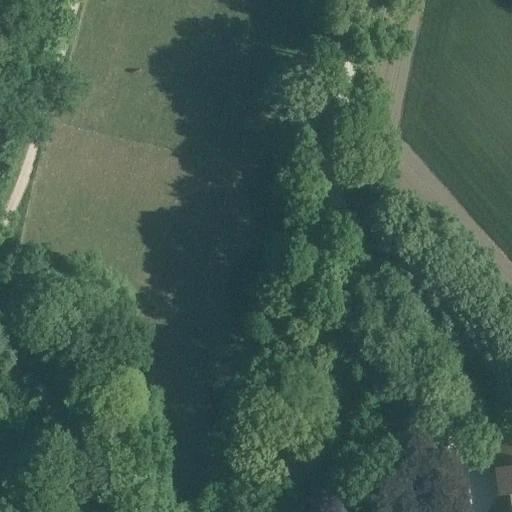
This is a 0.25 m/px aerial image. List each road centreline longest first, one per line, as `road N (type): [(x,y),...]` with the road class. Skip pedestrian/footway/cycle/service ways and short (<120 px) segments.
road 1 (track): [(367,0),(278,426),(297,511)]
road 2 (track): [(329,185),(462,438),(457,511)]
road 3 (track): [(0,229),(25,179),(72,0)]
